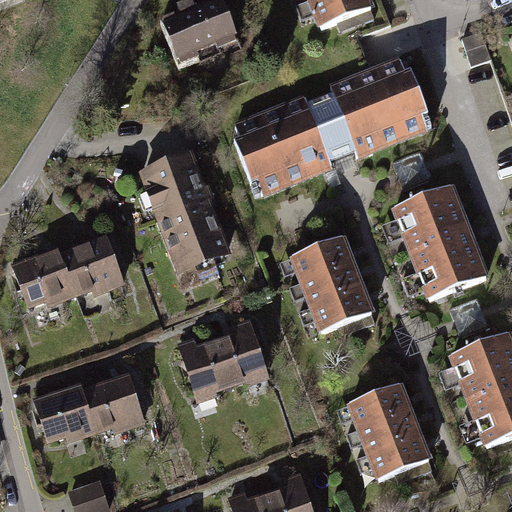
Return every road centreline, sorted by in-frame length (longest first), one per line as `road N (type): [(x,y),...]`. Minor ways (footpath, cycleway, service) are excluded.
road 1 (residential): [(136,0),(0,218)]
road 2 (residential): [(0,337),(42,511)]
